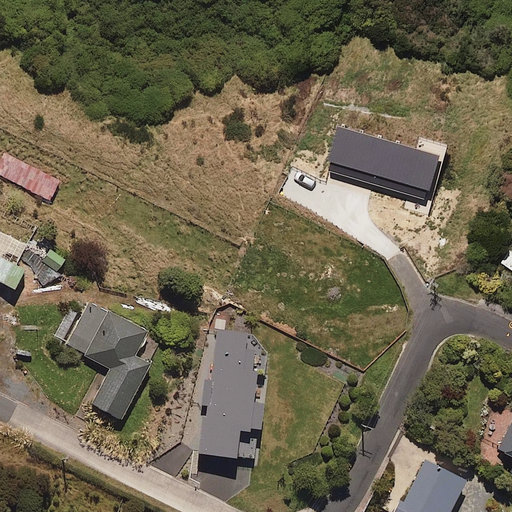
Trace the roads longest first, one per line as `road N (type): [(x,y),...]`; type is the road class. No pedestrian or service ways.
road 1 (residential): [(340,511),(447,306)]
road 2 (residential): [(182,511),(0,413)]
